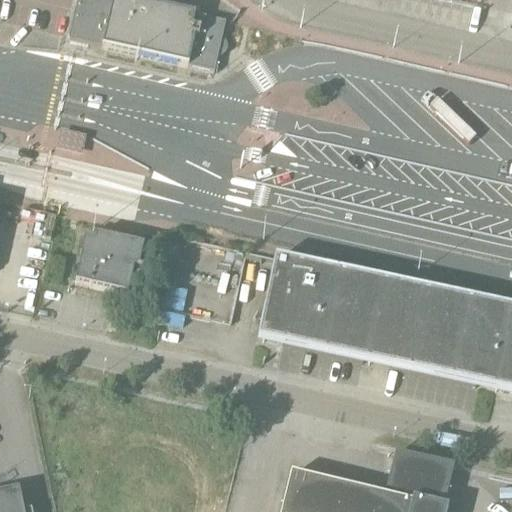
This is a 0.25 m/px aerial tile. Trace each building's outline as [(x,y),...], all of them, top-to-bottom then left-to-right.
[(193,18),(166,12),(110,0),(76,0),(67,42),(187,69),(213,75),(217,55),(220,55),(222,45),(219,44),(224,24),(194,17),(193,18)] [(80,142),(62,138),(59,148),(77,152),(80,142)] [(132,271),(141,273),(145,255),(141,254),(142,248),(94,238),(93,243),(82,240),(78,259),(79,259),(73,286),(127,298),(132,271)] [(511,398),(511,312),(273,262),(255,344),(511,398)] [(108,320),(106,331),(118,333),(121,323),(108,320)] [(442,511),(452,469),(393,455),(382,500),(289,477),(280,511),(445,511),(446,511),(442,511)] [(3,496),(0,496),(0,511),(21,511),(19,508),(17,493),(13,494),(11,491),(10,491),(2,495),(3,496)]
